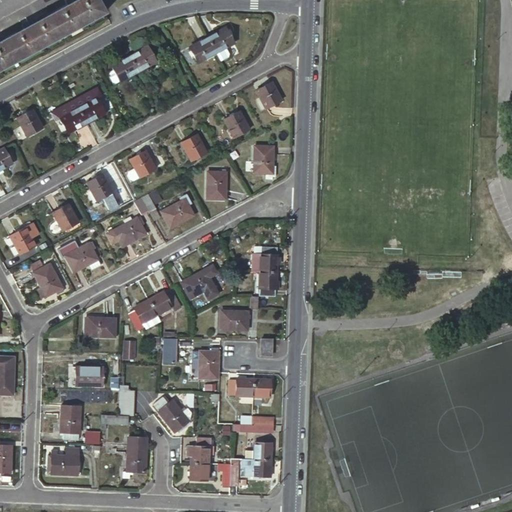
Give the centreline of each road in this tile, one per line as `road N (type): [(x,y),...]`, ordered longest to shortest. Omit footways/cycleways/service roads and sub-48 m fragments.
road 1 (residential): [(304,188),(272,193),(29,324)]
road 2 (residential): [(0,95),(167,10),(287,1)]
road 3 (residential): [(0,206),(267,61)]
road 4 (residential): [(297,365),(304,188)]
road 5 (residential): [(29,324),(28,494)]
road 6 (residential): [(292,506),(297,365)]
road 7 (residential): [(304,188),(309,54)]
road 8 (residential): [(28,494),(159,500)]
road 9 (residential): [(168,500),(292,506)]
